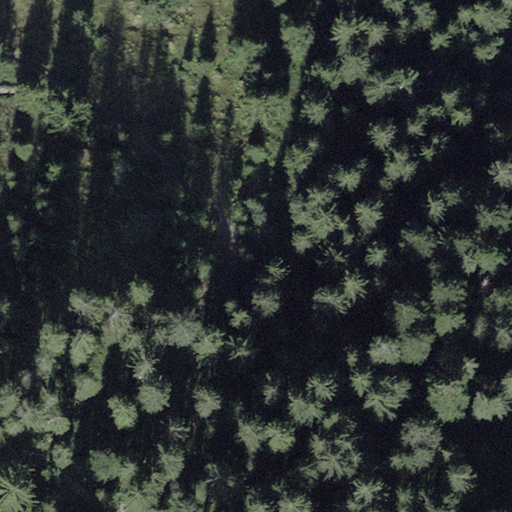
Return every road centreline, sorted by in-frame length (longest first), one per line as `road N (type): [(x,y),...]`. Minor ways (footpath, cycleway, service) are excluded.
road 1 (track): [(0,48),(126,125),(212,205),(232,244),(221,333),(236,387),(256,412),(286,428),(319,511)]
road 2 (track): [(0,452),(46,461),(104,511)]
